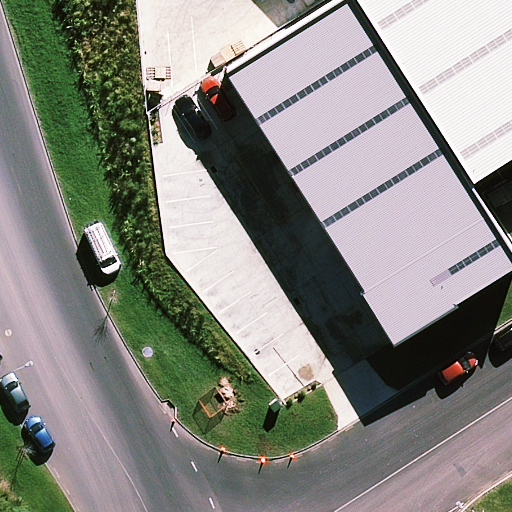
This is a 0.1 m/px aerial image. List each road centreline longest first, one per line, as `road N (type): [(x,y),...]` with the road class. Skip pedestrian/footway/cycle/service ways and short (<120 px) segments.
road 1 (unclassified): [(0,203),(40,320),(143,511)]
road 2 (unclassified): [(460,429),(339,511)]
